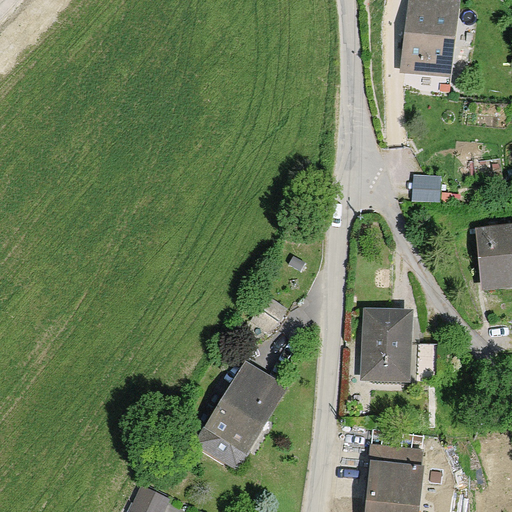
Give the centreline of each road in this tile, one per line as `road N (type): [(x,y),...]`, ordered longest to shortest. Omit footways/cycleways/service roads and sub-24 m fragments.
road 1 (unclassified): [(346,173),(317,511)]
road 2 (residential): [(511,392),(434,292),(372,186),(346,173)]
road 3 (unclassified): [(348,0),(346,173)]
